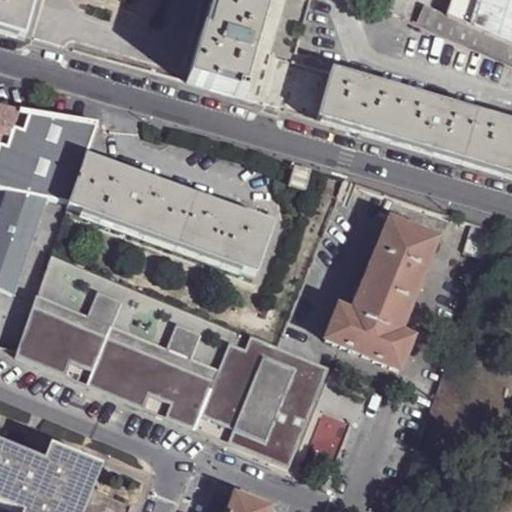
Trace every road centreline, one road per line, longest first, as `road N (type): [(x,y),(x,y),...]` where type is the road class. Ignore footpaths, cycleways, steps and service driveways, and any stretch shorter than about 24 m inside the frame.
road 1 (residential): [(0,62),(511,207)]
road 2 (unclassified): [(322,511),(0,388)]
